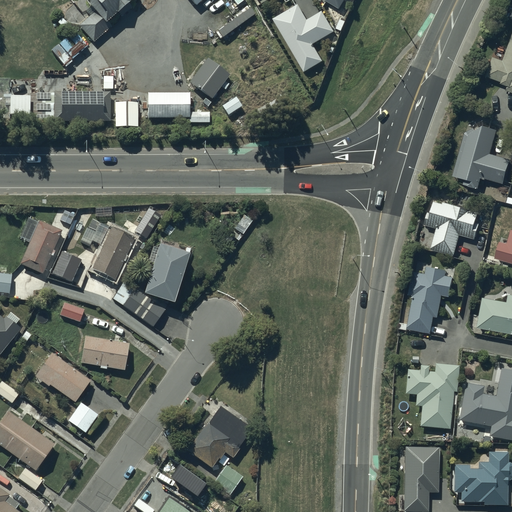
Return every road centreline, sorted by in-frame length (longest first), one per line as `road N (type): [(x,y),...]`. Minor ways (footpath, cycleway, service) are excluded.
road 1 (primary): [(0,170),(295,169)]
road 2 (trunk): [(356,511),(375,246)]
road 3 (residential): [(85,511),(221,320)]
road 4 (trunk): [(394,168),(467,0)]
